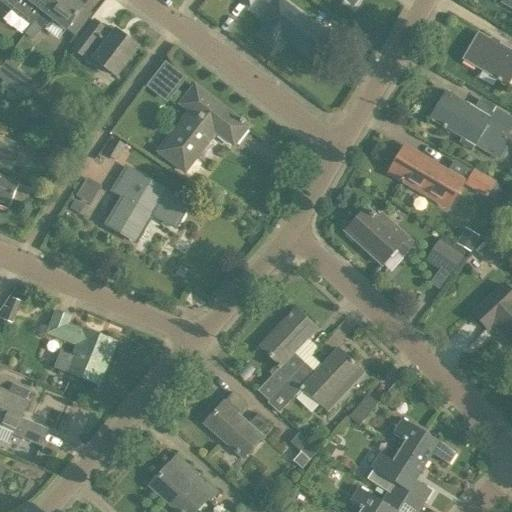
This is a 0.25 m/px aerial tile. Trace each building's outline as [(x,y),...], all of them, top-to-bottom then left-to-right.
[(26,35),(52,0),(0,0),(0,2),(31,26),(25,35),(26,35)] [(69,0),(52,0),(26,35),(32,40),(42,28),(44,30),(50,21),(64,32),(81,9),(69,0)] [(258,21),(264,25),(255,37),(271,49),(279,38),(314,65),(332,42),(278,1),(279,0),(236,0),(249,10),(256,0),(262,0),(270,6),(258,21)] [(511,0),(502,0),(500,3),(511,9),(511,0)] [(92,23),(71,52),(81,59),(85,54),(92,60),(91,62),(113,79),(135,50),(113,33),(107,40),(100,35),(103,31),(92,23)] [(463,60),(507,85),(511,76),(511,53),(497,45),(478,34),(463,60)] [(145,87),(167,103),(186,79),(165,62),(145,87)] [(27,78),(17,92),(29,100),(39,86),(27,78)] [(168,141),(157,154),(183,174),(215,133),(233,146),(246,129),(193,88),(180,105),(190,113),(168,141)] [(490,120),(446,94),(431,119),(499,160),(511,138),(507,135),(511,127),(511,119),(496,110),(490,120)] [(432,194),(430,196),(447,206),(462,182),(403,148),(389,172),(399,178),(398,179),(414,189),(416,185),(432,194)] [(0,208),(6,211),(8,207),(9,208),(18,186),(0,179),(0,165),(7,168),(12,155),(0,150),(0,208)] [(487,196),(493,200),(502,186),(473,169),(464,184),(487,198),(487,196)] [(107,227),(134,243),(150,216),(173,229),(186,206),(126,170),(112,193),(123,200),(107,227)] [(89,178),(80,195),(93,202),(102,185),(89,178)] [(345,233),(381,266),(395,251),(401,257),(412,245),(380,217),(377,221),(365,210),(345,233)] [(467,227),(459,243),(474,251),(482,235),(467,227)] [(438,240),(424,261),(448,278),(463,257),(438,240)] [(493,325),(511,344),(511,295),(503,286),(473,315),(487,330),(493,325)] [(3,306),(0,312),(0,318),(13,325),(17,316),(15,315),(17,312),(18,313),(23,303),(13,298),(8,308),(3,306)] [(257,392),(268,402),(303,365),(292,354),(316,330),(295,310),(259,347),(279,366),(276,369),(277,370),(257,392)] [(48,334),(77,346),(73,356),(61,351),(54,368),(98,386),(115,343),(84,330),(83,332),(67,326),(70,319),(56,313),(48,334)] [(303,365),(268,402),(279,413),(297,394),(302,388),(322,408),(358,370),(337,350),(314,374),(303,365)] [(0,429),(40,447),(46,433),(19,422),(27,404),(25,403),(30,391),(11,383),(6,395),(0,392),(0,429)] [(258,414),(248,424),(238,415),(247,405),(233,392),(204,424),(242,459),(262,437),(259,434),(269,424),(258,414)] [(377,404),(367,395),(348,417),(359,426),(377,404)] [(402,440),(396,450),(423,468),(432,454),(448,465),(456,453),(403,419),(393,435),(402,440)] [(289,442),(300,453),(293,461),(302,469),(318,451),(298,433),(289,442)] [(394,484),(389,493),(418,511),(431,492),(415,481),(423,468),(396,450),(389,460),(380,455),(371,469),(394,484)] [(148,487),(176,511),(196,511),(206,501),(209,503),(219,492),(176,455),(168,465),(148,487)] [(358,509),(356,511),(418,511),(389,493),(382,503),(359,488),(350,503),(358,509)] [(240,509),(237,511),(263,511),(251,501),(242,511),(240,509)]
